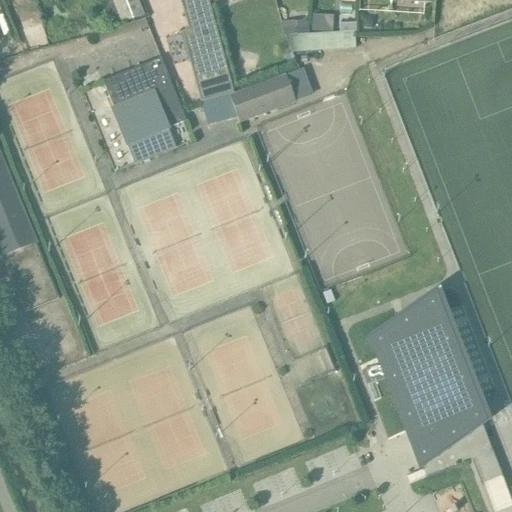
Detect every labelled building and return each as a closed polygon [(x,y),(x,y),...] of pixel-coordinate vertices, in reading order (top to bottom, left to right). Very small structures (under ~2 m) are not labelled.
[(139,0),(114,0),(123,23),(145,15),(139,0)] [(182,33),(201,103),(229,95),(234,94),(208,0),(180,0),(189,31),(182,33)] [(237,17),(225,21),(232,43),(260,35),(251,4),(235,9),(237,17)] [(364,19),(363,28),(373,29),(373,19),(364,19)] [(309,21),(282,23),(283,29),(285,36),(288,35),(306,35),(308,34),(308,29),(309,25),(309,21)] [(356,23),(339,24),(339,32),(356,32),(356,23)] [(39,28),(21,34),(26,50),(45,43),(39,28)] [(258,54),(240,51),(237,72),(255,74),(258,54)] [(186,121),(161,58),(102,82),(114,110),(113,111),(128,147),(169,131),(168,129),(186,121)] [(296,102),(286,76),(230,97),(239,123),(296,102)] [(229,95),(201,103),(207,126),(233,119),(237,118),(230,97),(229,95)] [(59,300),(0,156),(0,249),(26,313),(59,300)] [(381,363),(362,371),(374,401),(381,398),(375,383),(387,378),(426,478),(472,460),(482,486),(503,478),(438,312),(371,337),(381,363)]
